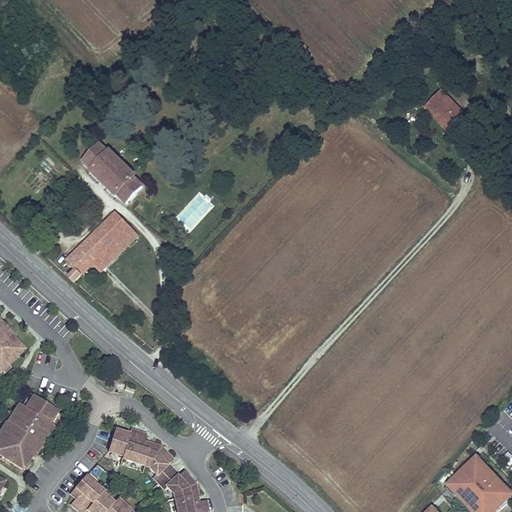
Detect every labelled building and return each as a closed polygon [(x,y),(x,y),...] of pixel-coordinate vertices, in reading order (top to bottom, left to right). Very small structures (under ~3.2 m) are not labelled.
[(441,91),(425,107),(429,112),(431,109),(449,128),(463,114),(441,91)] [(446,131),(449,128),(431,109),(429,112),(428,112),(446,131)] [(100,145),(84,163),(92,171),(91,172),(116,197),(117,195),(126,204),(143,187),(134,178),(135,177),(110,153),(109,154),(100,145)] [(123,236),(130,243),(138,235),(116,213),(66,262),(75,272),(69,278),(74,284),(75,283),(93,265),(123,236)] [(100,273),(130,243),(123,236),(93,265),(100,273)] [(23,352),(13,341),(8,336),(10,333),(4,326),(0,329),(0,371),(8,364),(9,365),(23,352)] [(186,359),(185,358),(190,354),(184,348),(180,353),(179,352),(172,360),(179,367),(186,359)] [(126,384),(125,389),(134,392),(136,387),(126,384)] [(34,395),(30,392),(22,405),(26,408),(34,395)] [(8,421),(7,421),(0,431),(0,438),(2,440),(0,443),(0,452),(6,457),(5,458),(21,468),(29,456),(33,450),(36,452),(42,444),(37,441),(45,429),(49,423),(58,410),(35,395),(34,395),(26,408),(22,405),(20,403),(12,415),(14,417),(10,423),(8,422),(8,421)] [(49,423),(45,429),(49,432),(53,426),(49,423)] [(45,429),(37,441),(42,444),(49,432),(45,429)] [(115,430),(108,452),(123,457),(127,445),(134,447),(139,433),(131,430),(129,435),(115,430)] [(123,457),(122,459),(145,466),(149,452),(147,451),(148,448),(143,447),(146,435),(139,433),(134,447),(127,445),(123,457)] [(156,475),(153,477),(159,483),(173,470),(168,465),(172,461),(163,452),(164,451),(161,447),(149,444),(148,448),(147,451),(149,452),(145,466),(150,468),(156,475)] [(487,467),(478,457),(475,461),(482,468),(483,467),(485,469),(487,467)] [(460,475),(449,485),(456,493),(455,493),(457,496),(472,511),(494,511),(491,509),(496,505),(499,507),(510,497),(503,490),(504,489),(502,487),(485,469),(483,467),(482,468),(475,461),(465,471),(468,474),(463,478),(460,475)] [(165,490),(167,487),(174,494),(175,499),(189,496),(190,498),(193,498),(198,497),(195,485),(192,481),(191,482),(182,473),(179,476),(173,470),(159,483),(165,490)] [(103,493),(85,477),(73,491),(79,496),(71,504),(72,505),(77,510),(87,498),(93,503),(102,494),(103,493)] [(449,485),(446,488),(455,498),(457,496),(455,493),(456,493),(449,485)] [(511,495),(511,492),(504,485),(502,487),(504,489),(503,490),(510,497),(511,495)] [(106,511),(113,504),(102,494),(93,503),(87,498),(77,510),(79,511),(86,511),(87,511),(88,511),(106,511)] [(192,511),(193,511),(208,508),(206,501),(194,503),(193,498),(190,498),(189,496),(175,499),(177,511),(192,511)] [(127,511),(121,507),(123,505),(117,499),(113,504),(106,511),(131,511),(130,511),(128,511),(127,511)]
